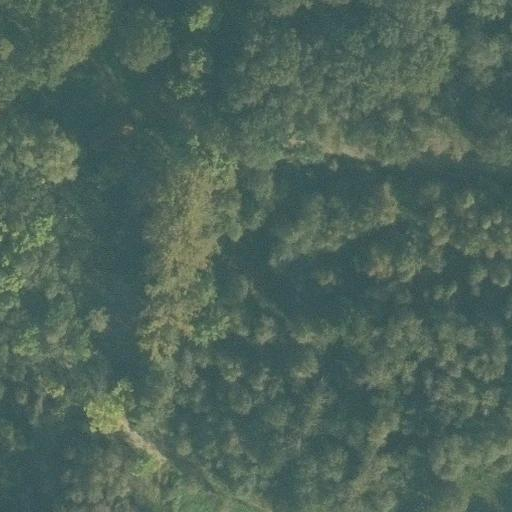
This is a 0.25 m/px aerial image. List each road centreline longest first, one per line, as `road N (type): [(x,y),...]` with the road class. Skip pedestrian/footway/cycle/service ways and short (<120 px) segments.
road 1 (track): [(156,462),(221,0)]
road 2 (track): [(511,167),(201,139)]
road 3 (track): [(156,462),(137,459),(0,267)]
road 4 (track): [(269,511),(156,462)]
